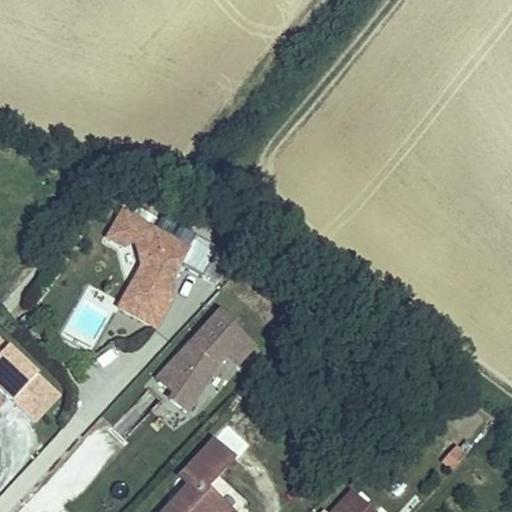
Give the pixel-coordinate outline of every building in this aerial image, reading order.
[(122,213),(107,239),(124,249),(128,241),(136,246),(142,268),(119,308),(157,330),(174,301),(165,295),(174,279),(182,266),(202,278),(218,250),(195,237),(187,250),(122,213)] [(165,295),(174,301),(174,279),(165,295)] [(235,325),(230,321),(221,314),(157,380),(173,396),(170,401),(187,413),(218,366),(227,357),(237,366),(254,347),(232,327),(235,325)] [(58,398),(0,343),(0,389),(35,423),(58,398)] [(225,430),(213,443),(233,461),(245,448),(225,430)] [(166,511),(229,511),(206,490),(233,461),(213,443),(181,477),(191,486),(166,511)] [(456,450),(444,463),(452,471),(464,458),(456,450)] [(372,511),(353,493),(335,511),(372,511)]
